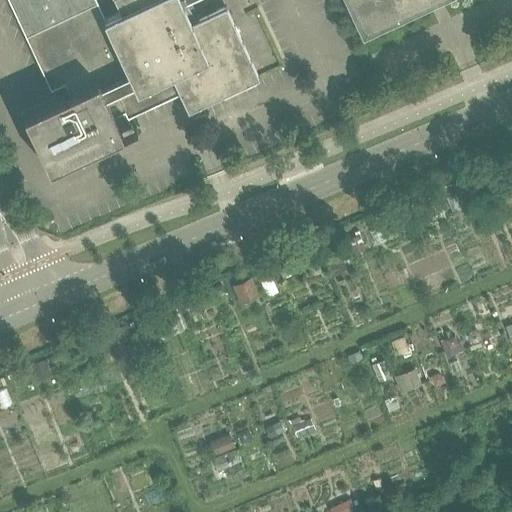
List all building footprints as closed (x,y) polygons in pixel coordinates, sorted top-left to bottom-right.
[(9,0),(51,89),(65,83),(70,93),(38,107),(23,114),(43,155),(42,156),(47,167),(48,167),(49,169),(51,168),(52,169),(63,163),(62,163),(123,134),(115,116),(125,111),(127,117),(128,116),(133,114),(180,92),(188,109),(259,76),(288,63),(292,60),(263,0),(115,0),(121,12),(106,19),(98,2),(93,4),(90,0),(9,0)] [(349,0),(363,28),(423,0),(349,0)] [(511,192),(511,186),(506,173),(494,177),(502,196),(511,192)] [(445,209),(438,196),(422,203),(428,217),(430,216),(442,211),(445,209)] [(269,268),(256,274),(265,296),(278,290),(269,268)] [(231,282),(239,302),(259,293),(250,274),(231,282)] [(114,330),(121,348),(134,343),(127,324),(114,330)] [(77,341),(83,355),(99,348),(93,334),(77,341)] [(459,343),(455,334),(444,339),(448,349),(459,344),(459,343)] [(51,376),(46,360),(32,365),(37,380),(51,376)] [(400,373),(407,389),(421,383),(414,367),(400,373)] [(315,428),(310,417),(292,425),(297,436),(315,428)] [(234,445),(229,433),(209,442),(214,453),(234,445)]
